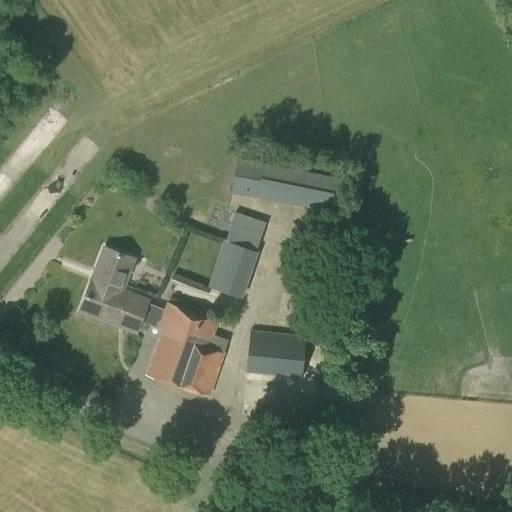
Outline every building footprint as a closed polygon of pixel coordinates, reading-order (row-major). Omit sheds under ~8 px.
[(338,214),(344,177),(236,156),(230,192),(338,214)] [(231,210),(211,285),(244,294),(265,220),(231,210)] [(310,212),(306,235),(331,240),(335,216),(310,212)] [(163,308),(147,302),(148,299),(122,289),(134,258),(104,247),(80,311),(136,331),(140,320),(156,326),(155,329),(160,331),(145,374),(210,395),(224,353),(223,352),(228,339),(214,334),(219,320),(166,301),(163,308)] [(317,321),(324,282),(297,278),(290,317),(317,321)] [(302,377),(306,335),(250,330),(245,371),(249,371),(249,372),(302,377)]
